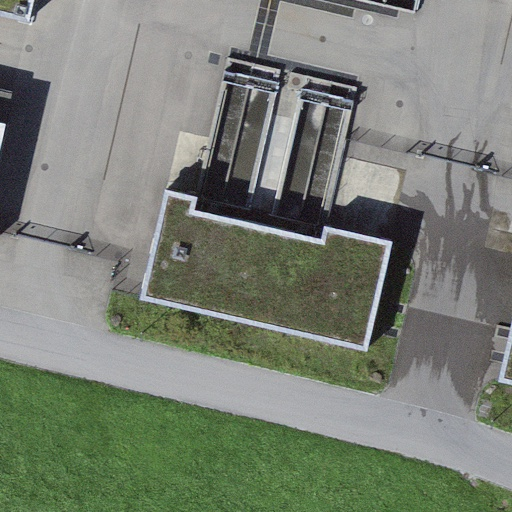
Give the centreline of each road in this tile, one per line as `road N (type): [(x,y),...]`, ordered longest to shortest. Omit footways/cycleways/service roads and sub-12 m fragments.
road 1 (residential): [(511,469),(413,429),(0,337)]
road 2 (unknown): [(459,44),(413,429)]
